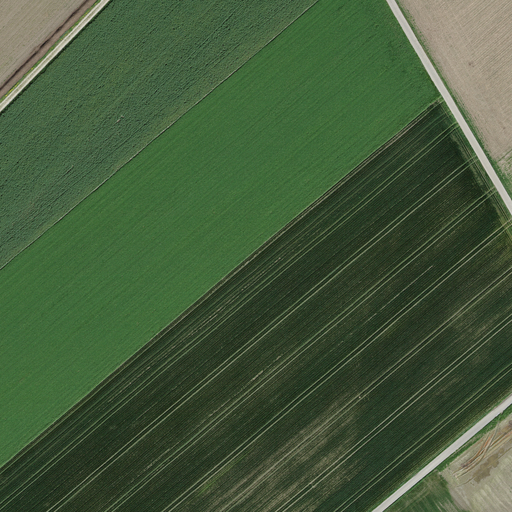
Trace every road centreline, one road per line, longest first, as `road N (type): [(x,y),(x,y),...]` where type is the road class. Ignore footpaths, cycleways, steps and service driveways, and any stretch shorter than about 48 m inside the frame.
road 1 (track): [(511,211),(386,0)]
road 2 (track): [(511,400),(380,511)]
road 3 (track): [(0,108),(105,0)]
